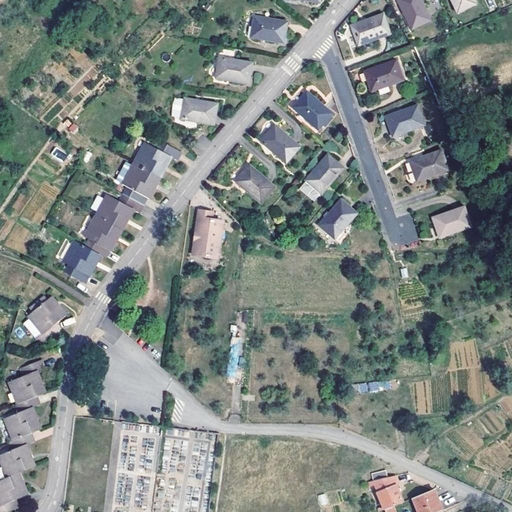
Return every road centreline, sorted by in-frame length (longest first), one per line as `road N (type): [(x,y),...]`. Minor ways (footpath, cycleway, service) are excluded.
road 1 (residential): [(93,315),(219,427),(322,429),(508,511)]
road 2 (residential): [(93,315),(193,178),(314,38)]
road 3 (residential): [(314,38),(325,46),(395,234)]
road 4 (residential): [(46,511),(58,485),(75,358),(93,315)]
